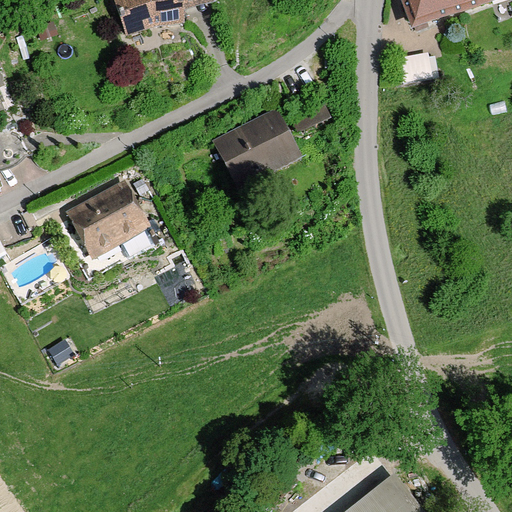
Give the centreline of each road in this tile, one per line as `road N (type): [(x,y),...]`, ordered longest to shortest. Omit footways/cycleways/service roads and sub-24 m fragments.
road 1 (unclassified): [(490,511),(445,438),(381,266),(366,187),(368,6)]
road 2 (residential): [(368,6),(287,69),(0,209)]
road 3 (unknown): [(445,438),(362,481),(329,511)]
